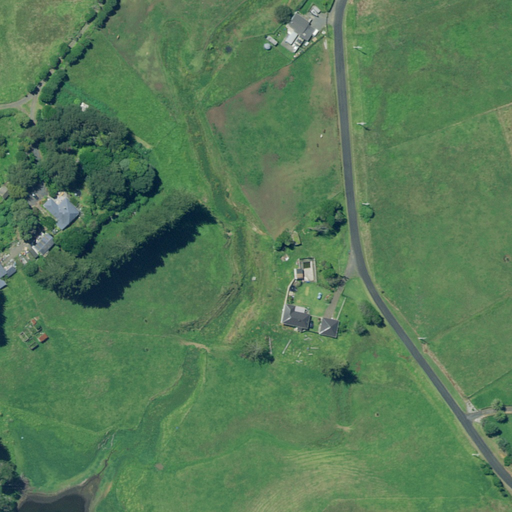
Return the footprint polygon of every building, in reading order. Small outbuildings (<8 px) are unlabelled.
[(300,35),(294,45),(299,48),(304,40),(307,41),(315,29),(307,25),(309,23),(296,14),(287,27),(292,30),(285,41),(290,44),(298,34),(300,35)] [(277,43),(269,37),(267,40),(275,46),(277,43)] [(11,193),(4,186),(0,189),(0,195),(4,200),(11,193)] [(79,213),(65,198),(58,206),(51,198),(43,206),(57,220),(54,223),(61,230),(79,213)] [(55,242),(47,234),(29,252),(35,258),(40,253),(41,255),(55,242)] [(4,272),(0,266),(0,288),(5,284),(2,280),(16,271),(12,266),(4,272)] [(302,267),(284,268),(285,281),(303,280),(302,267)] [(304,308),(283,304),(279,327),(288,329),(288,326),(295,327),(294,331),(300,332),(300,328),(306,329),(309,314),(303,313),(304,308)] [(338,322),(322,318),(318,334),(335,338),(338,322)]
